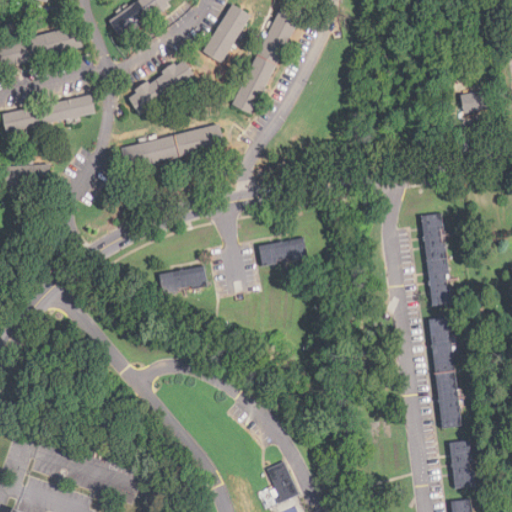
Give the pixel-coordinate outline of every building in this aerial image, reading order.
[(138,0),(110,18),(120,35),(176,0),(138,0)] [(205,52),(224,63),(252,13),(232,2),(205,52)] [(304,15),(283,4),(233,103),(253,113),(304,15)] [(0,67),(85,46),(79,25),(0,43),(0,67)] [(196,76),(185,58),(128,95),(140,112),(196,76)] [(461,94),(465,113),(496,108),(493,89),(461,94)] [(97,113),(93,94),(3,113),(7,131),(97,113)] [(123,145),(127,167),(227,147),(222,125),(123,145)] [(5,186),(51,183),(49,163),(4,167),(5,186)] [(433,305),(422,217),(442,214),(444,229),(441,230),(443,245),(446,244),(449,273),(446,274),(448,289),(453,303),(433,305)] [(263,267),(260,247),(304,239),(307,258),(292,258),(277,261),(278,264),(263,267)] [(164,295),(160,275),(204,267),(208,287),(193,286),(178,289),(178,292),(164,295)] [(443,428),(430,321),(449,318),(462,425),(443,428)] [(455,488),(450,444),(470,441),(472,455),(468,456),(470,471),(474,471),(476,485),(455,488)] [(279,505),(277,501),(281,499),(268,471),(285,463),(300,494),(279,505)] [(453,511),(452,503),(472,500),(473,511),(453,511)]
